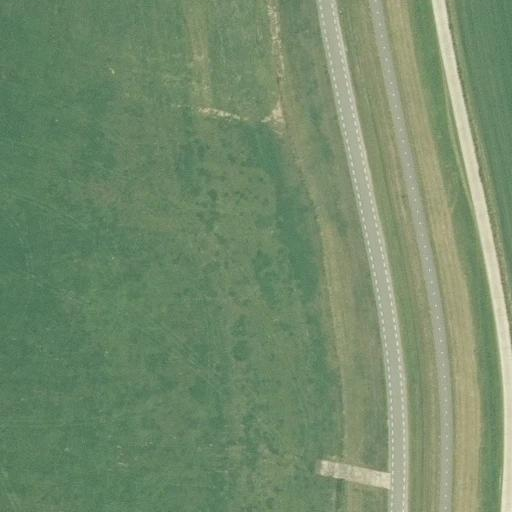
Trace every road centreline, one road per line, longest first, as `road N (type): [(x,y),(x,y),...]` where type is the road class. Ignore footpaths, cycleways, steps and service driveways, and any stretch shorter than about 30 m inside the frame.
road 1 (track): [(438,0),(502,337),(507,511)]
road 2 (unclassified): [(396,511),(382,285),(326,0)]
